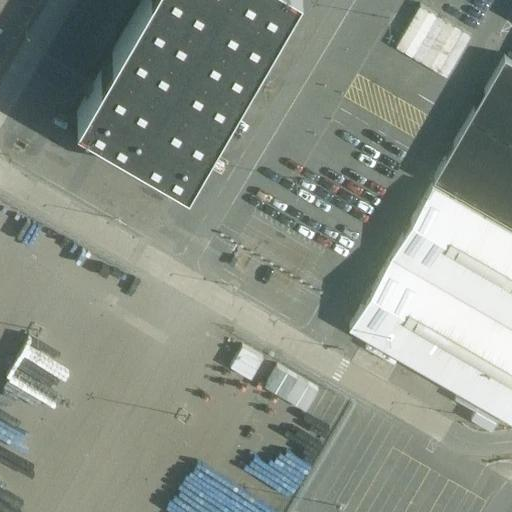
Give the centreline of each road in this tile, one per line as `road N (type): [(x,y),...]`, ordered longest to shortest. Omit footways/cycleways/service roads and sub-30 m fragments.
road 1 (unclassified): [(0,175),(442,434),(473,447),(511,446)]
road 2 (unclassified): [(64,0),(0,110)]
